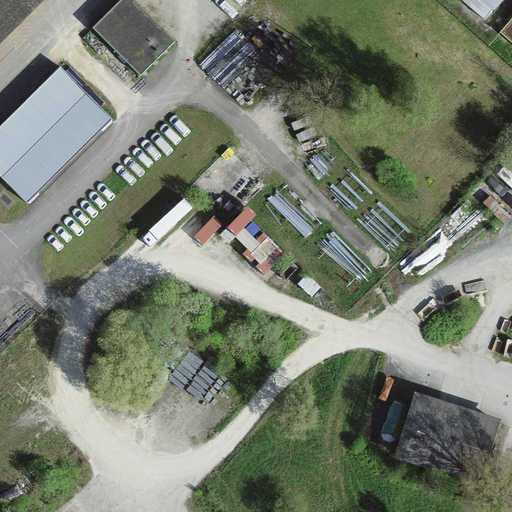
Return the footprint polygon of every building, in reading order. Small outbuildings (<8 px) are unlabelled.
[(0,0),(0,22),(22,0),(0,0)] [(121,0),(91,30),(139,78),(174,43),(131,0),(121,0)] [(484,21),(503,0),(462,0),(461,1),(484,21)] [(511,19),(500,34),(511,44),(511,19)] [(111,121),(59,69),(0,126),(0,179),(26,205),(111,121)] [(480,483),(498,425),(412,397),(393,455),(480,483)]
